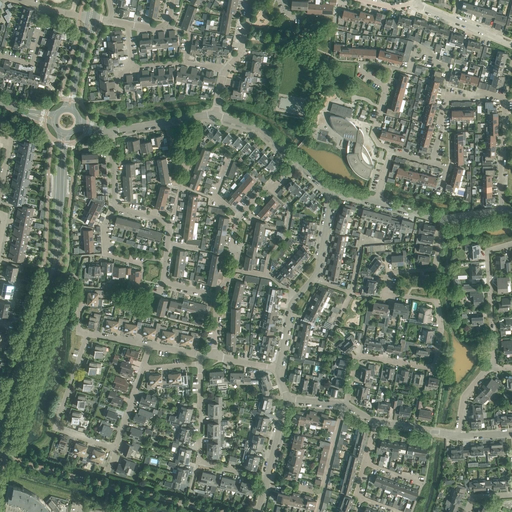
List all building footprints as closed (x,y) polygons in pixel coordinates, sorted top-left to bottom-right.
[(308,9),(308,3),(308,1),(300,1),(300,0),(293,0),(292,0),(292,8),(308,9)] [(336,5),(336,4),(336,0),(329,0),(329,4),(323,3),(323,4),(322,13),(322,14),(327,15),(327,14),(333,14),(334,5),(336,5)] [(445,2),(444,0),(431,0),(432,1),(435,1),(434,4),(444,8),(445,2)] [(466,14),(469,4),(461,1),(459,9),(465,11),(465,13),(466,14)] [(315,13),(315,4),(308,3),(308,9),(307,13),(310,13),(315,13)] [(480,7),(481,4),(478,3),(477,6),(475,5),(472,13),(476,14),(476,16),(477,17),(480,7)] [(323,4),(315,4),(315,13),(315,14),(317,14),(317,13),(322,13),(323,4)] [(472,13),(475,5),(469,4),(466,14),(468,14),(469,12),(472,13)] [(483,16),(486,8),(483,7),(484,4),(481,4),(480,7),(477,17),(479,17),(480,15),(483,16)] [(128,7),(125,6),(119,5),(118,11),(120,12),(119,15),(122,15),(122,18),(131,20),(132,17),(129,16),(130,10),(128,10),(128,7)] [(189,5),(187,11),(195,13),(197,7),(189,5)] [(35,14),(36,10),(23,7),(21,13),(31,15),(32,13),(35,14)] [(157,17),(158,11),(150,9),(148,15),(154,16),(153,18),(156,18),(156,17),(157,17)] [(347,21),(350,11),(344,10),(344,11),(341,10),(339,17),(345,19),(345,21),(347,21)] [(360,14),(360,11),(357,10),(356,13),(355,12),(352,21),(356,22),(355,23),(358,24),(358,21),(360,14)] [(499,25),(501,15),(503,10),(500,10),(498,14),(496,13),(494,19),(494,21),(498,22),(497,24),(499,25)] [(195,13),(187,11),(185,16),(193,19),(195,13)] [(383,25),(386,15),(377,12),(376,15),(375,21),(378,22),(378,24),(383,25)] [(31,18),(31,15),(21,13),(20,18),(33,22),(34,18),(31,18)] [(507,17),(501,15),(499,25),(501,25),(501,23),(505,24),(507,17)] [(193,19),(185,16),(183,22),(191,25),(193,19)] [(404,26),(406,18),(400,16),(399,20),(396,20),(394,25),(394,27),(392,36),(396,36),(398,29),(397,28),(398,24),(404,26)] [(32,25),(33,22),(20,18),(18,24),(28,27),(29,24),(32,25)] [(393,20),(387,18),(384,27),(390,28),(391,27),(394,27),(394,25),(392,24),(393,20)] [(412,19),(406,18),(404,26),(409,28),(407,38),(410,39),(411,35),(413,26),(414,23),(411,23),(412,19)] [(419,28),(421,19),(415,18),(414,23),(413,26),(419,28)] [(427,23),(427,21),(421,19),(419,28),(425,29),(427,23)] [(191,25),(183,22),(181,28),(189,31),(191,25)] [(430,32),(433,24),(427,23),(425,29),(424,31),(430,32)] [(27,32),(28,27),(18,24),(17,29),(27,32)] [(438,27),(438,26),(433,24),(430,32),(436,34),(438,27)] [(441,37),(444,29),(438,27),(436,34),(436,35),(441,37)] [(61,40),(63,31),(53,28),(53,29),(54,29),(53,31),(49,31),(48,34),(51,35),(51,37),(61,40)] [(25,38),(27,32),(17,29),(15,35),(25,38)] [(450,30),(444,29),(441,37),(447,39),(450,30)] [(122,37),(121,32),(121,31),(114,32),(115,35),(110,36),(110,41),(116,41),(121,40),(121,37),(122,37)] [(456,43),(458,35),(452,33),(450,40),(447,40),(446,42),(449,43),(450,41),(456,43)] [(24,43),(25,38),(15,35),(14,41),(25,44),(24,43)] [(464,36),(458,35),(456,43),(455,45),(460,47),(461,47),(459,53),(462,54),(464,47),(466,42),(463,41),(464,36)] [(59,45),(61,40),(51,37),(50,39),(47,39),(46,42),(59,45)] [(212,53),(215,41),(212,40),(212,43),(209,42),(207,54),(210,55),(210,52),(212,53)] [(467,47),(464,47),(462,54),(465,54),(466,52),(468,53),(469,49),(473,50),(475,41),(469,40),(467,47)] [(22,53),(25,44),(14,41),(15,41),(14,43),(13,48),(14,46),(18,47),(17,51),(16,51),(22,53)] [(196,53),(198,41),(196,41),(195,43),(192,42),(190,55),(193,55),(194,52),(196,53)] [(480,46),(481,43),(475,41),(473,50),(478,51),(478,53),(477,57),(480,57),(483,46),(480,46)] [(58,51),(59,45),(46,42),(45,45),(48,46),(48,48),(58,51)] [(223,54),(225,43),(223,42),(223,45),(219,44),(217,56),(220,57),(221,54),(223,54)] [(56,57),(58,51),(48,48),(47,51),(44,50),(43,53),(56,57)] [(384,60),(386,51),(385,51),(380,50),(378,58),(384,60)] [(395,63),(398,54),(395,54),(396,51),(393,50),(392,53),(390,61),(395,63)] [(259,55),(260,52),(252,51),(251,57),(253,57),(252,60),(253,60),(263,62),(264,56),(259,55)] [(390,61),(392,53),(386,51),(384,60),(390,61)] [(403,57),(404,55),(405,52),(399,51),(398,54),(395,63),(401,64),(402,60),(403,57)] [(507,53),(500,51),(498,51),(497,57),(506,59),(507,53)] [(55,62),(56,57),(43,53),(42,56),(45,57),(45,60),(55,62)] [(53,68),(55,62),(45,60),(44,62),(41,61),(40,64),(53,68)] [(504,64),(495,62),(491,61),(490,64),(494,65),(494,68),(503,70),(504,64)] [(52,74),(53,68),(40,64),(39,68),(42,69),(41,71),(48,73),(52,74)] [(261,72),(262,67),(246,64),(246,67),(252,68),(251,70),(255,71),(261,72)] [(9,80),(12,70),(9,69),(10,66),(7,65),(3,78),(9,80)] [(182,82),(184,66),(181,66),(180,72),(175,71),(175,74),(177,74),(176,81),(177,81),(176,84),(181,85),(181,82),(182,82)] [(192,84),(195,68),(192,68),(191,74),(189,73),(187,83),(192,84)] [(254,76),(255,71),(251,70),(239,68),(238,71),(245,72),(244,75),(254,76)] [(502,74),(503,70),(494,68),(492,73),(495,74),(501,76),(504,76),(504,74),(502,74)] [(14,83),(15,81),(17,71),(12,70),(9,80),(12,80),(11,82),(14,83)] [(26,84),(30,70),(29,70),(28,74),(23,73),(20,83),(26,84)] [(32,85),(34,75),(32,74),(33,71),(30,70),(26,84),(26,83),(32,85)] [(208,87),(211,71),(208,70),(207,77),(204,76),(203,86),(202,87),(208,88),(208,87)] [(442,72),(435,70),(434,75),(432,74),(431,79),(434,80),(440,82),(443,83),(444,77),(441,77),(442,72)] [(20,83),(23,73),(17,71),(15,81),(20,83)] [(54,82),(55,79),(56,76),(48,74),(48,73),(41,71),(40,76),(38,83),(45,85),(45,84),(48,85),(49,82),(50,81),(51,81),(54,82)] [(461,75),(461,72),(456,71),(455,74),(451,73),(449,81),(459,84),(459,81),(461,75)] [(465,83),(467,74),(461,72),(461,75),(459,81),(465,83)] [(400,74),(398,79),(407,82),(409,76),(400,74)] [(471,84),(473,76),(467,74),(465,83),(471,84)] [(505,76),(504,76),(501,76),(495,74),(493,79),(504,82),(505,76)] [(37,89),(38,83),(40,76),(34,75),(32,85),(35,86),(34,88),(37,89)] [(479,77),(473,76),(471,84),(477,86),(479,77)] [(407,82),(398,79),(397,85),(406,87),(407,82)] [(502,88),(504,82),(493,79),(491,85),(494,86),(497,87),(502,88)] [(248,92),(249,86),(233,84),(233,87),(239,88),(238,90),(244,91),(248,92)] [(406,87),(397,85),(395,91),(404,93),(406,87)] [(243,97),(244,91),(238,90),(234,89),(233,92),(232,92),(231,97),(236,98),(238,99),(238,96),(243,97)] [(116,98),(115,93),(114,93),(114,90),(109,90),(103,91),(104,97),(108,96),(109,99),(116,98)] [(404,93),(395,91),(394,97),(402,99),(404,93)] [(401,105),(402,99),(394,97),(392,102),(401,105)] [(493,107),(493,101),(485,102),(485,107),(486,107),(486,109),(488,109),(488,113),(489,113),(489,112),(497,112),(497,107),(493,107)] [(392,102),(391,108),(391,109),(396,110),(399,111),(401,105),(392,102)] [(343,117),(346,118),(346,116),(350,118),(353,109),(333,103),(330,112),(335,113),(335,115),(337,116),(339,116),(341,116),(343,117)] [(436,109),(426,106),(424,106),(423,111),(426,112),(434,114),(436,109)] [(391,109),(391,108),(388,107),(386,114),(391,115),(395,116),(399,117),(401,112),(399,111),(396,110),(391,109)] [(349,120),(346,118),(343,117),(341,116),(339,116),(337,116),(335,115),(334,115),(332,115),(330,116),(331,119),(332,122),(334,125),(335,128),(338,131),(340,134),(343,136),(346,138),(349,139),(351,139),(352,140),(354,140),(355,140),(357,141),(357,139),(359,140),(360,141),(361,142),(362,143),(363,144),(364,141),(364,138),(364,136),(363,134),(362,131),(361,129),(359,128),(358,129),(356,126),(354,124),(351,122),(349,120)] [(433,119),(423,117),(422,117),(421,122),(426,123),(431,125),(431,124),(433,119)] [(212,137),(217,132),(214,129),(213,129),(212,127),(210,129),(210,128),(209,129),(207,127),(204,130),(208,134),(207,134),(208,135),(208,136),(211,138),(212,137)] [(391,142),(394,133),(394,130),(395,129),(389,127),(388,131),(385,140),(391,142)] [(405,145),(409,129),(407,128),(406,133),(404,133),(403,134),(402,135),(400,134),(397,143),(405,145)] [(218,130),(217,132),(212,137),(215,140),(216,139),(217,140),(217,139),(220,141),(222,138),(224,139),(225,137),(221,133),(218,130)] [(385,140),(388,131),(382,130),(380,138),(385,140)] [(397,143),(400,134),(400,132),(394,130),(394,133),(391,142),(397,143)] [(225,137),(224,139),(222,140),(226,143),(227,143),(228,143),(230,144),(232,141),(234,143),(236,140),(231,137),(232,136),(228,134),(225,137)] [(164,138),(163,138),(163,135),(157,137),(158,145),(160,145),(161,147),(168,146),(166,138),(164,138)] [(34,149),(36,143),(30,142),(31,137),(24,136),(23,141),(22,141),(25,141),(24,144),(20,143),(19,149),(31,152),(32,149),(34,149)] [(236,140),(234,143),(233,144),(236,147),(236,146),(237,147),(238,146),(240,148),(243,145),(244,146),(246,144),(243,141),(242,140),(239,137),(236,140)] [(366,148),(363,144),(362,143),(361,142),(360,141),(359,140),(357,139),(357,141),(355,140),(354,140),(352,140),(351,139),(349,139),(348,145),(347,147),(347,149),(347,150),(347,152),(347,154),(348,156),(348,158),(349,160),(349,161),(350,163),(352,166),(354,169),(356,171),(359,173),(362,175),(365,177),(368,178),(369,178),(372,168),(373,168),(374,164),(373,164),(372,160),(370,156),(368,152),(366,148)] [(247,142),(246,144),(244,146),(241,149),(245,152),(245,151),(246,152),(247,151),(249,153),(251,150),(253,151),(255,149),(252,146),(250,145),(251,145),(247,142)] [(432,147),(429,146),(423,145),(422,148),(421,148),(420,149),(419,149),(419,152),(426,154),(427,152),(430,152),(432,147)] [(203,148),(201,153),(209,156),(211,151),(203,148)] [(256,148),(255,149),(253,151),(250,155),(253,157),(254,158),(255,157),(257,159),(260,155),(261,157),(263,155),(259,151),(259,150),(256,148)] [(30,155),(31,152),(19,149),(18,155),(24,157),(23,159),(32,161),(33,155),(30,155)] [(98,160),(97,153),(81,154),(82,161),(90,161),(90,164),(97,163),(97,161),(98,160)] [(264,154),(263,155),(261,157),(258,161),(261,163),(262,163),(263,163),(265,164),(268,161),(269,163),(271,160),(267,157),(267,156),(264,154)] [(494,161),(494,156),(487,156),(482,156),(483,165),(492,164),(491,161),(494,161)] [(31,167),(32,161),(23,159),(23,162),(17,161),(15,167),(28,169),(28,166),(31,167)] [(272,160),(271,160),(269,163),(266,166),(269,169),(270,169),(271,169),(271,168),(273,170),(276,167),(276,166),(276,165),(277,164),(275,163),(275,162),(272,160)] [(391,173),(393,173),(394,172),(397,173),(399,167),(400,164),(394,163),(391,173)] [(463,169),(459,168),(455,166),(453,173),(462,175),(463,169)] [(483,166),(483,172),(486,171),(486,175),(492,175),(495,175),(495,169),(492,169),(492,166),(483,166)] [(27,172),(28,169),(15,167),(14,173),(20,174),(20,177),(28,179),(29,173),(27,172)] [(257,180),(250,174),(248,173),(244,177),(246,179),(253,184),(257,180)] [(462,175),(453,173),(451,178),(460,181),(462,175)] [(435,177),(430,175),(427,186),(435,188),(437,181),(435,180),(435,177)] [(27,185),(28,179),(20,177),(19,179),(13,178),(12,185),(24,187),(25,184),(27,185)] [(460,181),(451,178),(450,184),(456,186),(459,187),(460,181)] [(249,188),(253,184),(246,179),(243,183),(249,188)] [(292,192),(298,185),(295,182),(294,182),(293,181),(292,182),(291,182),(290,182),(287,185),(289,187),(288,188),(289,188),(289,189),(292,192)] [(198,185),(190,182),(188,186),(197,190),(198,185)] [(246,193),(249,188),(243,183),(239,187),(246,193)] [(454,192),(456,186),(450,184),(447,183),(445,189),(447,190),(450,191),(453,191),(454,192)] [(24,190),(24,187),(12,185),(11,191),(17,192),(16,195),(25,196),(26,190),(24,190)] [(246,193),(239,187),(237,185),(234,189),(242,197),(246,193)] [(301,188),(298,185),(292,192),(295,194),(296,194),(296,195),(297,194),(299,196),(302,193),(303,194),(305,191),(302,189),(301,188)] [(239,201),(242,197),(234,189),(230,193),(239,201)] [(309,194),(305,191),(303,194),(299,198),(303,201),(303,200),(304,201),(305,200),(307,202),(309,199),(311,200),(315,195),(313,193),(310,196),(308,194),(309,194)] [(133,193),(124,194),(125,200),(128,200),(128,201),(137,204),(137,203),(136,203),(136,199),(134,199),(133,193)] [(235,205),(239,201),(230,193),(225,200),(231,205),(233,203),(235,205)] [(23,205),(25,196),(16,195),(16,197),(10,196),(8,202),(23,205)] [(495,196),(492,196),(486,197),(483,197),(483,205),(490,205),(490,202),(495,202),(495,196)] [(272,197),(269,201),(275,207),(279,203),(272,197)] [(102,201),(98,200),(90,199),(87,205),(91,207),(100,212),(102,207),(103,207),(100,205),(102,203),(102,201)] [(314,199),(313,200),(312,200),(311,201),(311,200),(308,203),(310,205),(310,206),(310,207),(313,210),(314,209),(317,211),(319,208),(317,206),(319,203),(316,201),(314,199)] [(275,207),(269,201),(265,205),(274,213),(278,209),(275,207)] [(355,212),(356,208),(356,207),(346,204),(345,207),(344,206),(342,214),(342,215),(349,217),(351,211),(355,212)] [(274,213),(265,205),(262,209),(268,215),(271,218),(275,214),(274,213)] [(34,208),(26,207),(21,206),(25,207),(25,209),(18,208),(17,214),(29,217),(30,214),(32,214),(34,208)] [(98,216),(100,212),(91,207),(88,212),(96,216),(98,216)] [(367,220),(369,210),(370,209),(366,208),(365,209),(364,209),(362,215),(361,218),(367,220)] [(268,215),(262,209),(258,214),(265,220),(268,215)] [(372,221),(375,212),(369,210),(367,220),(372,221)] [(94,221),(96,216),(88,212),(86,217),(94,221)] [(378,222),(380,213),(375,212),(372,221),(378,222)] [(383,224),(386,213),(381,212),(381,213),(380,213),(378,222),(383,224)] [(391,217),(392,215),(386,213),(383,224),(389,225),(391,217)] [(29,217),(17,214),(16,221),(22,222),(22,224),(30,226),(31,220),(29,220),(29,217)] [(218,222),(219,222),(228,224),(229,217),(224,217),(224,215),(219,214),(218,222)] [(348,222),(349,217),(342,215),(342,214),(338,214),(337,219),(339,220),(348,222)] [(92,226),(94,221),(86,217),(84,222),(92,226)] [(121,227),(123,218),(117,217),(115,225),(121,227)] [(394,229),(397,219),(391,217),(389,225),(388,228),(394,229)] [(126,228),(129,220),(123,218),(121,227),(126,228)] [(402,220),(397,219),(394,229),(400,231),(400,228),(402,220)] [(406,230),(408,221),(403,219),(402,220),(400,228),(406,230)] [(132,230),(135,221),(129,220),(126,228),(132,230)] [(141,223),(135,221),(132,230),(138,231),(139,227),(140,227),(141,223)] [(413,227),(414,222),(408,221),(406,230),(411,231),(413,227)] [(29,232),(30,226),(22,224),(21,227),(15,226),(14,232),(26,234),(27,232),(29,232)] [(425,224),(424,228),(420,227),(418,234),(422,234),(429,236),(429,235),(427,235),(428,232),(434,233),(436,226),(425,224)] [(83,230),(84,235),(92,235),(92,229),(90,229),(90,227),(82,225),(80,228),(83,230)] [(310,229),(311,227),(302,225),(301,231),(314,233),(315,230),(310,229)] [(345,233),(346,228),(337,225),(336,231),(345,233)] [(143,237),(145,228),(140,227),(139,227),(138,231),(137,235),(143,237)] [(268,229),(264,229),(256,227),(255,233),(263,235),(267,235),(268,229)] [(149,238),(151,230),(145,228),(143,237),(149,238)] [(154,240),(157,231),(151,230),(149,238),(154,240)] [(163,233),(157,231),(154,240),(156,240),(160,241),(163,233)] [(26,234),(14,232),(12,238),(19,239),(18,242),(27,244),(28,238),(25,237),(26,234)] [(434,236),(429,236),(422,234),(421,238),(417,237),(416,243),(420,244),(426,245),(425,245),(425,242),(432,243),(434,236)] [(308,240),(309,238),(300,236),(299,242),(307,243),(308,244),(311,244),(312,244),(313,241),(308,240)] [(479,244),(474,244),(471,245),(471,240),(465,240),(465,245),(465,251),(471,251),(471,257),(470,257),(470,261),(472,261),(477,260),(476,257),(481,257),(481,252),(479,252),(479,244)] [(25,250),(27,244),(18,242),(18,245),(11,243),(10,250),(22,252),(23,249),(25,250)] [(432,246),(426,245),(420,244),(419,248),(415,247),(415,249),(414,253),(415,253),(425,255),(423,255),(423,252),(431,253),(432,246)] [(215,246),(213,245),(211,251),(222,253),(223,247),(215,246)] [(309,251),(305,248),(303,246),(299,250),(309,259),(311,256),(307,253),(309,251)] [(22,252),(10,250),(9,256),(15,257),(15,260),(10,259),(23,261),(24,257),(24,255),(22,255),(22,252)] [(309,259),(299,250),(295,254),(301,260),(303,258),(306,261),(309,259)] [(406,257),(406,252),(406,250),(403,250),(403,255),(397,255),(398,265),(404,264),(403,257),(406,257)] [(398,265),(397,255),(391,256),(391,251),(388,251),(388,253),(389,258),(392,258),(392,265),(398,265)] [(430,256),(425,255),(415,253),(414,260),(417,261),(418,259),(419,259),(419,260),(420,260),(420,259),(422,259),(422,263),(429,262),(430,256)] [(300,262),(301,260),(295,254),(291,259),(301,267),(303,265),(300,262)] [(505,262),(505,255),(496,256),(497,270),(497,267),(503,266),(504,271),(511,271),(510,262),(505,262)] [(258,258),(255,258),(246,256),(245,262),(254,263),(257,264),(258,258)] [(385,265),(382,262),(381,258),(379,256),(375,257),(371,261),(373,263),(374,264),(381,269),(385,265)] [(301,267),(291,259),(287,263),(294,269),(296,267),(299,270),(301,267)] [(21,270),(22,265),(11,263),(13,264),(13,266),(7,265),(6,272),(18,274),(19,270),(21,270)] [(292,270),(294,269),(287,263),(284,267),(293,276),(296,273),(292,270)] [(374,264),(373,263),(372,264),(369,264),(369,268),(368,268),(367,271),(371,271),(371,270),(372,270),(378,274),(381,269),(374,264)] [(89,268),(85,268),(85,277),(89,277),(89,274),(95,274),(94,277),(95,277),(96,265),(95,265),(95,264),(92,264),(92,265),(89,265),(89,268)] [(479,265),(474,265),(472,266),(473,270),(472,270),(472,279),(476,278),(477,278),(479,278),(482,278),(482,269),(479,269),(479,265)] [(131,268),(126,267),(125,274),(131,274),(130,281),(131,281),(140,282),(141,282),(141,277),(140,277),(141,271),(131,270),(131,268)] [(293,276),(284,267),(280,271),(286,277),(288,275),(291,278),(293,276)] [(285,279),(286,277),(280,271),(276,276),(279,278),(277,280),(280,283),(282,281),(286,285),(288,282),(285,279)] [(18,274),(6,272),(5,278),(9,278),(8,281),(9,281),(19,283),(20,278),(18,278),(18,274)] [(338,279),(339,274),(331,273),(331,275),(328,275),(327,278),(330,279),(329,282),(337,285),(340,286),(341,280),(338,279)] [(371,276),(366,275),(364,275),(363,281),(367,282),(366,285),(377,287),(376,287),(377,280),(370,279),(371,276)] [(216,285),(217,279),(209,277),(208,283),(213,284),(212,285),(215,286),(215,285),(216,285)] [(509,277),(505,277),(500,277),(500,281),(497,281),(498,293),(503,292),(508,292),(507,282),(510,282),(509,277)] [(18,287),(19,283),(9,281),(8,284),(4,283),(2,289),(13,291),(14,285),(16,286),(16,287),(18,287)] [(140,287),(140,282),(131,281),(131,289),(140,289),(140,287)] [(237,281),(235,287),(244,289),(245,283),(237,281)] [(375,294),(377,287),(366,285),(366,287),(364,289),(362,288),(361,294),(367,296),(368,293),(375,294)] [(477,285),(472,285),(462,286),(463,291),(470,291),(470,298),(473,297),(474,303),(475,303),(475,306),(478,306),(483,306),(483,303),(484,303),(483,294),(482,294),(482,290),(477,290),(477,285)] [(331,297),(334,290),(329,288),(328,289),(320,286),(319,289),(322,290),(321,292),(328,296),(331,297)] [(13,291),(2,289),(1,296),(7,297),(7,300),(8,300),(17,302),(17,300),(14,300),(14,298),(11,297),(13,291)] [(101,293),(102,290),(95,290),(95,293),(89,292),(89,295),(87,295),(87,298),(98,299),(99,293),(101,293)] [(328,296),(321,292),(320,295),(317,293),(315,296),(325,301),(328,296)] [(276,297),(277,294),(268,293),(267,298),(280,301),(281,298),(276,297)] [(325,301),(315,296),(314,299),(317,300),(316,303),(323,306),(325,301)] [(168,299),(161,297),(157,313),(164,315),(166,307),(169,308),(171,301),(168,300),(168,299)] [(98,304),(98,299),(87,298),(87,301),(88,302),(88,304),(94,304),(94,308),(100,308),(101,305),(98,304)] [(511,298),(507,298),(502,298),(502,301),(499,305),(499,309),(501,311),(506,310),(508,310),(508,307),(511,307),(511,298)] [(187,309),(190,301),(184,299),(183,303),(181,308),(182,308),(187,309)] [(18,302),(17,302),(8,300),(7,303),(0,301),(0,308),(10,310),(10,307),(14,307),(14,304),(18,304),(18,302)] [(175,310),(177,301),(171,300),(171,301),(169,308),(169,309),(175,310)] [(183,303),(177,301),(175,310),(181,312),(182,308),(181,308),(183,303)] [(193,311),(195,302),(190,301),(187,309),(193,311)] [(199,312),(201,304),(195,302),(193,311),(199,312)] [(380,313),(381,303),(374,302),(373,311),(371,311),(371,313),(367,313),(367,310),(364,324),(369,324),(371,315),(374,316),(375,312),(380,313)] [(400,313),(402,303),(395,302),(394,309),(391,309),(389,317),(389,321),(391,322),(392,317),(395,318),(396,312),(400,313)] [(323,306),(316,303),(315,305),(312,303),(310,306),(320,311),(323,306)] [(386,316),(388,305),(381,303),(380,313),(382,313),(382,316),(384,317),(386,318),(384,327),(387,328),(389,321),(389,317),(386,316)] [(405,304),(402,303),(400,313),(403,313),(403,318),(409,319),(410,316),(411,311),(408,311),(409,304),(406,304),(405,303),(405,304)] [(207,305),(201,304),(199,312),(205,314),(207,305)] [(274,308),(275,305),(266,304),(265,309),(278,312),(278,309),(274,308)] [(320,311),(310,306),(309,309),(312,311),(311,313),(317,316),(320,311)] [(418,306),(417,310),(421,311),(419,320),(416,319),(416,320),(409,319),(409,323),(416,324),(421,325),(425,326),(426,321),(430,322),(431,316),(429,316),(430,308),(418,306)] [(10,310),(0,308),(0,315),(5,316),(4,320),(11,321),(12,316),(12,315),(9,314),(10,310)] [(477,310),(474,310),(468,311),(462,311),(462,318),(467,318),(467,317),(472,317),(473,325),(483,324),(483,314),(477,314),(477,310)] [(100,321),(101,314),(95,313),(94,317),(90,316),(89,322),(88,322),(87,325),(87,326),(88,326),(88,327),(92,327),(92,326),(95,327),(96,320),(100,321)] [(317,316),(311,313),(310,315),(306,314),(305,317),(304,319),(312,322),(313,320),(315,321),(317,316)] [(111,331),(113,320),(110,320),(111,316),(104,315),(103,322),(107,323),(106,329),(108,329),(108,330),(111,331)] [(511,316),(511,317),(506,317),(506,321),(500,322),(500,324),(499,324),(499,330),(501,330),(501,334),(506,334),(505,330),(510,330),(510,327),(511,326),(511,316)] [(118,325),(122,325),(123,319),(119,318),(119,321),(113,320),(111,331),(114,332),(115,331),(117,331),(118,325)] [(130,335),(132,324),(129,323),(129,320),(123,319),(122,325),(125,326),(124,332),(127,333),(126,334),(130,335)] [(315,323),(312,322),(304,319),(303,319),(302,322),(300,322),(300,325),(303,325),(303,328),(310,329),(311,325),(314,326),(315,323)] [(137,328),(141,329),(142,322),(138,321),(137,325),(132,324),(130,335),(133,335),(133,334),(136,335),(137,328)] [(148,338),(151,328),(151,324),(142,322),(141,329),(144,330),(143,336),(145,336),(145,338),(148,338)] [(154,338),(156,332),(159,333),(161,326),(161,323),(157,323),(156,329),(151,328),(148,338),(152,339),(152,338),(154,338)] [(430,326),(425,326),(421,325),(420,331),(423,331),(421,340),(426,341),(431,342),(433,331),(430,330),(430,326)] [(167,342),(169,331),(166,331),(167,327),(161,326),(159,333),(163,333),(162,340),(164,340),(164,341),(167,342)] [(270,330),(270,328),(262,326),(261,332),(274,334),(274,331),(270,330)] [(174,336),(178,336),(179,329),(173,328),(172,332),(169,331),(167,342),(170,343),(171,341),(173,342),(174,336)] [(189,331),(183,330),(179,329),(178,336),(181,337),(180,343),(183,344),(182,345),(186,345),(188,335),(189,331)] [(191,335),(188,335),(186,345),(189,346),(189,345),(192,345),(193,339),(199,340),(197,346),(198,347),(199,340),(199,338),(199,337),(198,334),(198,333),(192,332),(191,335)] [(351,334),(347,337),(347,338),(348,341),(346,342),(352,350),(357,346),(353,341),(355,339),(351,334)] [(374,349),(375,341),(370,340),(370,338),(366,337),(364,345),(368,345),(367,348),(374,349)] [(384,348),(385,340),(385,339),(380,338),(380,342),(375,341),(374,349),(380,350),(381,347),(384,348)] [(404,351),(405,346),(405,344),(405,341),(406,340),(401,339),(400,343),(401,343),(401,345),(395,344),(393,353),(399,354),(400,351),(404,351)] [(270,344),(271,342),(262,340),(261,346),(274,348),(275,345),(270,344)] [(393,353),(395,344),(390,343),(390,341),(385,340),(384,348),(387,348),(387,351),(393,353)] [(511,354),(511,340),(502,341),(502,346),(504,346),(504,353),(511,352),(511,354)] [(347,354),(352,350),(346,342),(340,347),(339,344),(336,346),(337,347),(340,351),(343,349),(347,354)] [(427,345),(422,344),(414,343),(414,345),(415,345),(414,348),(417,349),(416,355),(420,356),(421,355),(428,356),(430,348),(427,348),(427,345)] [(96,350),(91,349),(89,355),(95,357),(95,356),(102,357),(103,350),(106,351),(107,347),(96,345),(96,349),(95,349),(96,349),(96,350)] [(139,355),(138,354),(139,352),(128,348),(125,356),(127,357),(126,361),(132,363),(134,359),(136,360),(137,358),(138,357),(139,355)] [(268,356),(269,353),(260,352),(259,357),(262,358),(265,358),(272,360),(272,356),(268,356)] [(337,360),(334,365),(337,365),(342,366),(346,367),(347,363),(348,360),(344,359),(345,357),(340,356),(338,355),(338,359),(338,360),(337,360)] [(133,374),(132,373),(134,369),(131,368),(132,364),(122,361),(121,366),(122,366),(120,374),(131,377),(131,376),(132,376),(133,374)] [(84,372),(89,374),(89,373),(89,372),(96,373),(98,367),(100,367),(101,363),(91,362),(90,365),(90,366),(90,367),(86,366),(84,372)] [(362,367),(361,373),(370,375),(370,376),(374,376),(375,371),(374,370),(375,365),(369,364),(368,369),(362,367)] [(333,365),(332,369),(335,369),(334,375),(335,375),(337,376),(343,377),(344,377),(346,370),(342,369),(342,366),(337,365),(334,365),(333,365)] [(382,370),(380,380),(386,381),(387,377),(393,378),(394,373),(395,368),(386,367),(386,370),(385,372),(382,372),(382,370)] [(293,383),(299,384),(302,370),(296,369),(296,373),(291,373),(290,380),(293,381),(293,383)] [(397,373),(396,378),(395,381),(403,382),(403,380),(407,381),(409,371),(402,369),(401,374),(397,373)] [(218,384),(217,371),(210,372),(211,379),(209,379),(209,385),(218,384)] [(224,371),(217,371),(218,384),(218,390),(228,389),(228,383),(227,377),(224,377),(224,371)] [(412,374),(411,376),(411,378),(411,381),(414,382),(413,384),(419,385),(419,383),(422,383),(423,381),(424,373),(421,373),(420,375),(415,374),(416,372),(412,371),(412,374)] [(176,386),(175,372),(171,372),(172,374),(169,374),(170,380),(166,380),(167,387),(170,387),(170,386),(176,386)] [(178,372),(175,372),(176,386),(181,385),(181,386),(184,387),(185,386),(186,386),(186,385),(186,383),(188,383),(187,375),(181,375),(181,373),(178,373),(178,372)] [(237,384),(238,372),(231,372),(231,377),(227,377),(228,383),(237,384)] [(238,372),(237,384),(247,384),(247,377),(244,377),(244,373),(238,372)] [(159,373),(156,374),(157,385),(162,384),(163,388),(167,387),(166,380),(162,381),(162,374),(159,375),(159,373)] [(320,386),(321,382),(322,378),(323,373),(319,373),(318,377),(312,376),(310,385),(309,391),(316,393),(317,386),(320,386)] [(361,373),(359,379),(366,381),(365,384),(371,385),(372,382),(369,381),(370,376),(370,375),(361,373)] [(157,385),(156,374),(152,374),(153,375),(150,375),(151,382),(147,382),(147,389),(152,389),(151,385),(157,385)] [(251,378),(247,377),(247,384),(251,384),(251,383),(260,384),(270,380),(268,374),(263,376),(262,374),(260,374),(257,375),(258,380),(251,380),(251,378)] [(310,385),(312,376),(312,375),(306,374),(306,376),(305,379),(301,378),(299,389),(306,391),(307,384),(310,385)] [(331,378),(331,379),(332,380),(333,381),(333,382),(334,384),(335,385),(339,386),(342,387),(344,380),(342,379),(342,378),(343,378),(343,377),(337,376),(335,375),(334,377),(333,377),(332,377),(331,378)] [(116,383),(114,388),(126,392),(129,384),(123,382),(124,379),(116,376),(114,383),(116,383)] [(426,379),(424,390),(426,390),(427,386),(437,387),(438,379),(430,377),(429,380),(426,379)] [(92,384),(92,383),(91,383),(92,379),(85,378),(84,382),(84,383),(80,382),(78,388),(83,390),(84,389),(91,390),(92,383),(92,384)] [(487,380),(485,383),(496,392),(498,390),(496,388),(500,384),(500,380),(498,380),(496,378),(494,381),(492,379),(489,382),(487,380)] [(272,387),(270,380),(260,384),(261,387),(263,393),(269,392),(268,388),(272,387)] [(496,392),(485,383),(482,387),(484,389),(483,391),(490,397),(493,394),(494,395),(496,392)] [(329,384),(328,390),(331,390),(330,395),(338,396),(339,389),(339,386),(335,385),(332,385),(329,384)] [(358,385),(357,391),(367,393),(368,387),(371,388),(371,385),(365,384),(365,386),(358,385)] [(483,391),(480,389),(478,391),(480,393),(477,396),(481,400),(479,402),(486,404),(489,400),(491,398),(490,397),(483,391)] [(111,403),(120,407),(123,399),(115,396),(116,393),(110,391),(108,397),(112,398),(112,399),(111,403)] [(357,391),(356,397),(362,398),(362,401),(360,401),(360,404),(366,406),(367,402),(368,402),(369,399),(370,394),(367,393),(357,391)] [(268,397),(269,392),(263,393),(260,402),(271,404),(273,398),(268,397)] [(86,400),(87,400),(85,400),(86,396),(79,395),(79,398),(78,398),(78,399),(79,399),(79,400),(74,399),(72,405),(78,407),(78,406),(78,405),(85,407),(86,400)] [(155,404),(157,397),(150,395),(149,398),(142,396),(140,403),(149,406),(151,402),(155,404)] [(383,412),(385,402),(382,402),(382,401),(382,400),(381,399),(380,399),(379,398),(376,398),(376,399),(375,404),(378,404),(377,411),(383,412)] [(410,416),(411,411),(411,408),(402,406),(403,400),(397,399),(397,400),(396,407),(400,408),(399,415),(402,415),(403,414),(410,416)] [(222,410),(222,400),(215,400),(215,403),(209,403),(209,410),(222,410)] [(187,403),(183,402),(181,402),(180,408),(182,409),(181,412),(191,415),(193,408),(187,407),(187,403)] [(270,411),(271,404),(260,402),(258,411),(264,413),(265,410),(270,411)] [(482,404),(478,405),(473,405),(473,409),(471,409),(471,413),(472,413),(482,412),(485,412),(485,409),(483,409),(482,404)] [(116,420),(118,414),(114,412),(115,409),(109,407),(107,410),(109,411),(106,417),(116,420)] [(154,416),(154,415),(156,416),(157,414),(140,408),(138,414),(136,413),(134,421),(144,424),(145,420),(154,416)] [(420,409),(418,418),(431,420),(432,411),(420,409)] [(221,420),(222,410),(209,410),(209,416),(215,416),(215,420),(221,420)] [(263,416),(264,413),(258,411),(251,410),(250,411),(256,418),(255,421),(268,424),(269,418),(263,416)] [(81,417),(82,413),(74,411),(73,415),(73,416),(69,416),(67,421),(72,423),(72,422),(79,423),(80,417),(81,417)] [(298,424),(301,411),(298,411),(297,413),(295,413),(292,423),(298,424)] [(305,412),(301,411),(298,424),(304,426),(304,423),(306,416),(304,415),(305,412)] [(310,424),(314,411),(310,411),(309,413),(307,413),(306,416),(304,423),(310,424)] [(317,412),(314,411),(310,424),(316,426),(319,416),(316,415),(317,412)] [(190,421),(191,415),(181,412),(180,416),(178,415),(176,416),(171,415),(170,415),(169,420),(181,423),(181,422),(183,423),(183,420),(190,421)] [(483,420),(483,418),(483,416),(482,417),(482,412),(472,413),(472,416),(469,416),(469,421),(483,420)] [(322,427),(325,414),(322,413),(321,416),(319,416),(316,426),(316,428),(321,429),(322,427)] [(335,426),(336,420),(328,418),(329,415),(325,414),(322,427),(328,429),(328,427),(329,424),(335,426)] [(508,423),(507,414),(501,415),(501,416),(497,416),(497,423),(501,423),(502,426),(505,426),(505,423),(508,423)] [(99,425),(100,425),(100,426),(100,427),(100,428),(100,429),(100,430),(100,429),(102,430),(101,433),(100,433),(107,436),(107,434),(111,435),(113,429),(109,428),(110,426),(111,423),(102,420),(101,422),(100,425),(99,424),(99,425)] [(228,420),(221,420),(215,420),(215,423),(209,423),(208,430),(221,430),(221,425),(228,425),(228,420)] [(484,423),(483,420),(469,421),(469,424),(471,424),(471,425),(472,425),(472,428),(482,427),(482,423),(484,423)] [(266,431),(268,424),(255,421),(253,431),(259,432),(260,429),(266,431)] [(187,424),(183,423),(181,422),(181,423),(179,429),(181,429),(180,433),(191,435),(192,429),(186,427),(187,424)] [(142,434),(143,431),(132,427),(130,430),(132,430),(131,432),(129,437),(135,438),(137,439),(138,440),(140,433),(142,434)] [(366,437),(368,430),(359,428),(358,434),(366,437)] [(224,430),(221,430),(208,430),(208,436),(215,436),(215,440),(224,440),(224,430)] [(258,435),(259,432),(253,431),(250,440),(263,443),(264,437),(258,435)] [(189,442),(191,435),(180,433),(179,436),(177,436),(176,442),(180,443),(182,443),(183,440),(189,442)] [(298,435),(295,434),(294,436),(291,436),(290,439),(303,442),(304,436),(298,435)] [(365,443),(366,437),(358,434),(356,441),(365,443)] [(66,454),(69,447),(65,446),(67,440),(64,439),(65,437),(62,436),(61,436),(60,437),(59,440),(60,441),(58,447),(61,448),(60,451),(66,454)] [(301,448),(303,442),(290,439),(290,443),(293,443),(292,446),(295,446),(301,448)] [(224,444),(224,440),(215,440),(215,443),(208,443),(208,450),(221,450),(221,446),(223,446),(223,444),(224,444)] [(263,443),(250,440),(247,440),(245,449),(248,450),(254,452),(255,448),(261,450),(263,443)] [(180,443),(176,442),(174,441),(173,446),(177,447),(175,452),(178,453),(190,456),(192,449),(186,448),(186,444),(182,443),(180,443)] [(363,449),(365,443),(356,441),(355,447),(363,449)] [(508,453),(507,446),(503,447),(503,441),(500,442),(500,444),(497,444),(497,453),(503,452),(503,453),(508,453)] [(79,454),(82,443),(79,442),(79,444),(76,443),(74,449),(71,448),(68,454),(72,456),(73,452),(79,454)] [(133,442),(132,445),(126,443),(125,447),(123,453),(130,456),(133,449),(138,451),(140,444),(136,442),(133,442)] [(497,453),(497,444),(494,444),(494,442),(491,442),(491,445),(487,446),(487,452),(488,452),(488,456),(497,456),(497,453)] [(85,445),(82,443),(79,454),(84,456),(82,462),(86,463),(86,460),(89,454),(85,453),(87,447),(85,446),(85,445)] [(478,454),(477,445),(474,445),(474,443),(471,443),(471,448),(467,448),(467,455),(478,454)] [(487,452),(487,446),(483,446),(483,443),(480,443),(480,445),(477,445),(478,454),(484,454),(484,453),(487,452)] [(305,449),(301,448),(295,446),(294,449),(291,448),(291,451),(303,454),(305,449)] [(467,455),(467,448),(463,448),(463,446),(460,446),(460,448),(457,449),(458,457),(464,457),(464,455),(467,455)] [(362,455),(363,449),(355,447),(353,453),(362,455)] [(421,447),(420,456),(419,459),(427,461),(429,453),(427,452),(427,448),(421,447)] [(451,448),(447,448),(448,459),(453,459),(458,459),(458,457),(457,449),(454,449),(454,447),(451,447),(451,448)] [(97,460),(100,450),(97,449),(97,450),(94,449),(92,455),(89,454),(86,460),(93,463),(94,459),(97,460)] [(103,451),(100,450),(97,460),(100,461),(98,465),(105,467),(107,460),(103,459),(105,453),(103,452),(103,451)] [(221,459),(221,450),(208,450),(208,456),(215,456),(215,459),(221,459)] [(253,455),(254,452),(248,450),(246,456),(245,455),(244,460),(245,460),(258,463),(260,456),(253,455)] [(302,460),(303,454),(291,451),(290,455),(293,456),(292,458),(302,460)] [(189,462),(190,456),(178,453),(175,462),(177,463),(182,464),(182,461),(189,462)] [(359,456),(350,454),(347,454),(346,460),(349,461),(357,463),(359,456)] [(300,466),(302,460),(292,458),(291,460),(289,460),(288,463),(300,466)] [(119,463),(116,471),(117,472),(117,473),(119,473),(119,472),(127,475),(129,467),(134,469),(136,463),(130,461),(124,459),(122,464),(119,463)] [(256,469),(258,463),(245,460),(245,463),(244,466),(249,467),(250,468),(256,469)] [(175,462),(169,461),(168,464),(169,466),(173,467),(173,468),(172,472),(175,473),(187,476),(189,469),(183,468),(184,464),(182,464),(177,463),(175,462)] [(356,469),(357,463),(349,461),(347,467),(356,469)] [(299,472),(300,466),(288,463),(287,467),(290,467),(289,470),(299,472)] [(354,475),(356,469),(347,467),(346,473),(354,475)] [(297,478),(299,473),(299,472),(289,470),(289,472),(286,471),(284,478),(292,480),(293,477),(297,478)] [(207,484),(210,473),(203,472),(202,476),(200,476),(198,482),(207,484)] [(186,482),(187,476),(175,473),(174,476),(174,477),(173,482),(165,480),(164,485),(178,488),(179,486),(178,485),(180,481),(186,482)] [(215,493),(217,487),(218,480),(215,480),(216,475),(210,473),(207,484),(212,485),(210,492),(215,493)] [(353,481),(354,475),(346,473),(344,479),(353,481)] [(380,486),(383,478),(377,475),(374,484),(380,486)] [(226,489),(229,478),(222,477),(221,481),(218,480),(217,487),(226,489)] [(235,480),(229,478),(226,489),(236,491),(238,485),(234,484),(235,480)] [(386,488),(389,480),(383,478),(380,486),(386,488)] [(510,486),(509,479),(505,479),(505,478),(499,479),(500,488),(502,487),(503,490),(506,489),(506,486),(510,486)] [(351,487),(353,481),(344,479),(343,485),(351,487)] [(500,488),(499,479),(493,479),(493,480),(489,481),(490,487),(494,487),(494,490),(497,490),(497,488),(500,488)] [(392,490),(395,482),(389,480),(386,488),(392,490)] [(480,489),(479,480),(473,481),(473,482),(469,482),(470,489),(474,489),(474,492),(477,491),(477,489),(480,489)] [(490,487),(489,481),(485,481),(485,480),(479,480),(480,489),(483,489),(483,491),(486,491),(486,488),(490,487)] [(246,494),(248,483),(242,481),(241,486),(238,485),(236,491),(246,494)] [(397,493),(401,484),(395,482),(392,490),(390,493),(396,496),(397,493)] [(255,484),(248,483),(246,494),(252,495),(255,484)] [(403,495),(407,487),(401,484),(397,493),(403,495)] [(464,493),(467,488),(457,484),(456,486),(457,486),(456,490),(455,490),(453,489),(450,494),(461,498),(462,496),(464,497),(465,494),(464,493)] [(51,496),(45,502),(44,501),(42,500),(41,499),(40,497),(38,496),(37,495),(35,494),(34,493),(32,492),(29,491),(27,490),(25,489),(24,489),(22,488),(20,487),(18,487),(16,486),(14,486),(9,485),(5,504),(9,505),(12,505),(15,506),(17,507),(20,508),(22,509),(26,511),(67,511),(68,500),(51,496)] [(350,493),(351,487),(343,485),(341,491),(350,493)] [(409,497),(412,489),(407,487),(403,495),(409,497)] [(282,503),(285,490),(282,489),(281,492),(272,490),(271,494),(276,495),(275,499),(276,500),(276,501),(282,503)] [(415,499),(418,491),(412,489),(409,497),(415,499)] [(288,504),(290,495),(288,494),(289,491),(285,490),(282,503),(288,504)] [(294,506),(297,493),(293,492),(293,495),(290,495),(288,504),(294,506)] [(300,507),(302,497),(300,497),(300,494),(297,493),(294,506),(300,507)] [(460,501),(461,498),(450,494),(448,500),(447,499),(445,503),(447,504),(457,508),(459,504),(461,505),(462,502),(460,501)] [(306,509),(309,496),(305,495),(304,498),(302,497),(300,507),(306,509)] [(314,511),(316,501),(311,500),(312,497),(309,496),(306,509),(314,511)] [(345,496),(342,502),(351,505),(353,499),(345,496)] [(348,511),(351,505),(342,502),(340,508),(348,511)]
